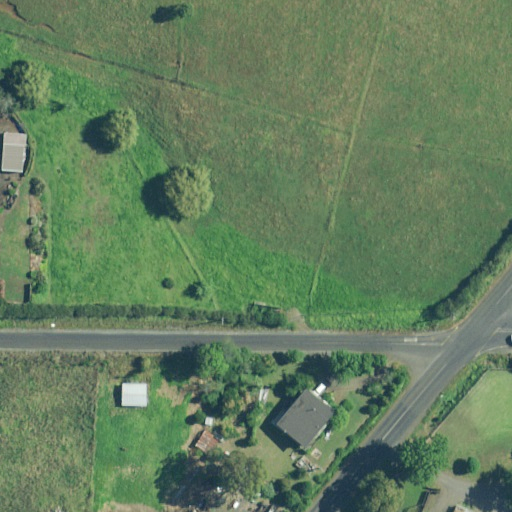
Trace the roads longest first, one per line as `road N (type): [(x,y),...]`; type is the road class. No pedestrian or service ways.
road 1 (tertiary): [(0,340),(442,343),(469,336)]
road 2 (unclassified): [(469,336),(321,511)]
